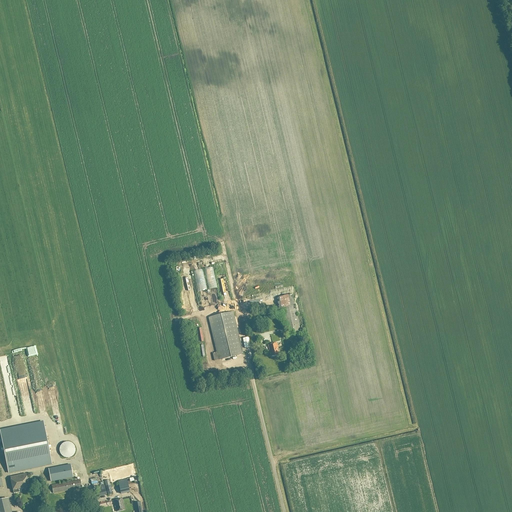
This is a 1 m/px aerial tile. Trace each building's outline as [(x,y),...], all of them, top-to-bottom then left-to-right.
[(189,292),(196,290),(191,271),(184,272),(189,292)] [(206,286),(203,272),(196,274),(199,287),(206,286)] [(297,318),(294,306),(273,311),(274,315),(282,313),(287,336),(301,333),(297,318)] [(243,354),(233,312),(209,318),(219,360),(243,354)] [(268,345),(270,354),(271,353),(272,357),(279,355),(277,349),(278,348),(277,343),(268,345)] [(23,367),(21,357),(14,358),(15,365),(18,365),(19,367),(23,367)] [(52,464),(48,448),(43,422),(0,431),(6,457),(9,473),(52,464)] [(71,443),(69,442),(66,442),(63,443),(61,445),(60,447),(59,451),(60,455),(63,457),(67,458),(72,457),(75,453),(75,450),(75,447),(73,445),(71,443)] [(70,465),(49,469),(51,481),(73,477),(70,465)] [(26,474),(10,477),(14,494),(19,493),(19,489),(29,487),(26,474)] [(80,480),(52,486),(53,494),(81,488),(80,480)] [(126,480),(118,482),(121,494),(130,492),(126,480)] [(0,511),(10,511),(8,499),(0,500),(0,511)] [(116,511),(125,510),(122,499),(114,501),(116,511)] [(144,509),(142,502),(134,504),(135,511),(141,511),(141,509),(144,509)]
